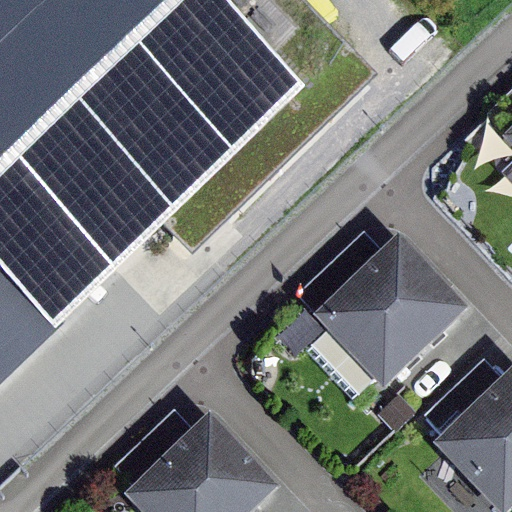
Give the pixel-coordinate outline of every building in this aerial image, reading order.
[(0,0),(0,379),(344,47),(298,0),(0,0)] [(511,113),(500,125),(511,137),(511,113)] [(386,259),(370,242),(306,300),(396,398),(478,323),(404,243),(386,259)] [(511,511),(511,381),(508,385),(492,367),(428,426),(507,511),(511,511)] [(199,442),(183,425),(119,484),(144,511),(284,511),(290,507),(216,426),(199,442)] [(446,458),(428,475),(458,507),(476,490),(446,458)]
